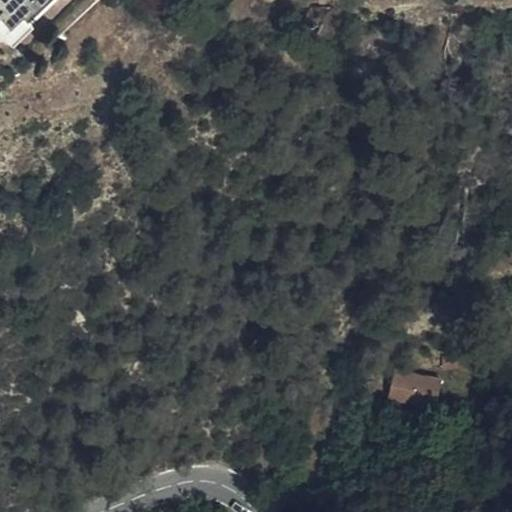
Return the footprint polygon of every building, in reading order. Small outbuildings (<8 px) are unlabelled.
[(14,41),(59,1),(57,0),(0,0),(0,44),(10,37),(14,41)] [(394,368),(393,396),(441,398),(442,370),(394,368)] [(442,435),(456,437),(458,426),(443,424),(442,435)] [(386,452),(409,461),(428,468),(438,445),(396,428),(386,452)] [(428,468),(409,461),(405,472),(424,479),(428,468)]
